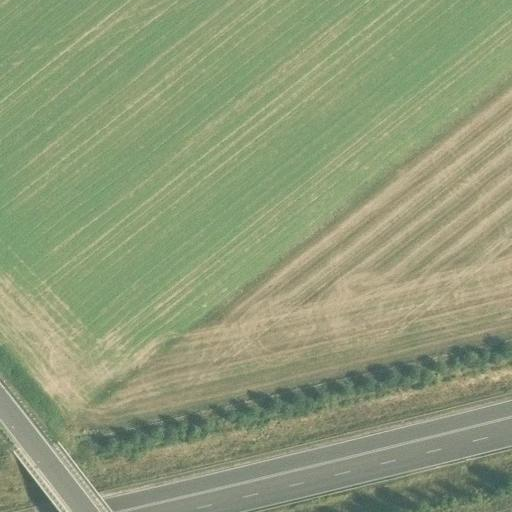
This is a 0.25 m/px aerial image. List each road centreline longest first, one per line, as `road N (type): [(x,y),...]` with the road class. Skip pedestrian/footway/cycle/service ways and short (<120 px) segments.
road 1 (trunk): [(150,511),(511,424)]
road 2 (unclassified): [(84,511),(0,406)]
